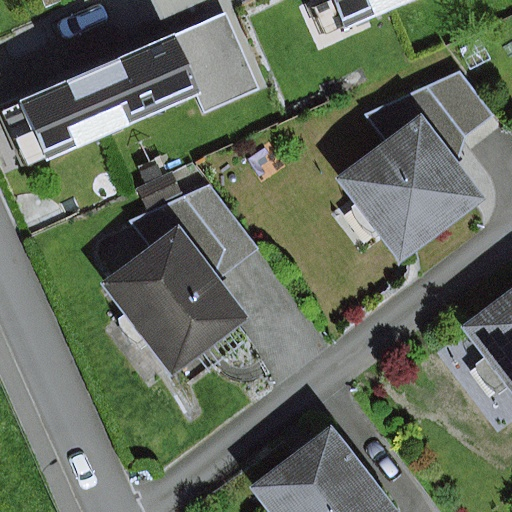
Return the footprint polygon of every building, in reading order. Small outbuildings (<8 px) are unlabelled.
[(322,0),(335,30),(403,0),(322,0)] [(221,13),(166,37),(191,94),(202,117),(257,92),(221,13)] [(166,37),(12,103),(37,160),(191,94),(166,37)] [(421,118),(455,168),(464,136),(491,116),(457,72),(362,115),(381,145),(421,118)] [(381,145),(334,177),(391,262),(479,203),(455,168),(421,118),(381,145)] [(272,144),(246,160),(260,183),(286,167),(272,144)] [(166,174),(137,187),(145,206),(175,193),(166,174)] [(129,220),(146,245),(173,226),(214,283),(225,251),(183,197),(129,220)] [(146,245),(98,280),(168,375),(242,322),(214,283),(173,226),(146,245)] [(511,287),(458,329),(511,398),(511,287)] [(389,511),(325,426),(244,487),(262,511),(389,511)]
